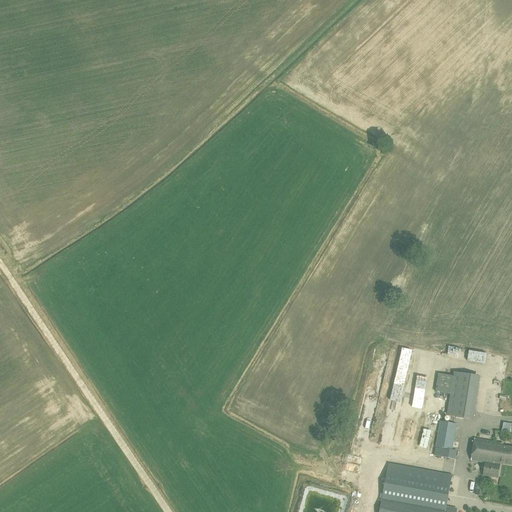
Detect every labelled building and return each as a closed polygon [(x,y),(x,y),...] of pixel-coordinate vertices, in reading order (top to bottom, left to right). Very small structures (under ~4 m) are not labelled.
[(447,416),(448,416),(474,420),(488,328),(462,324),(448,413),(447,416)] [(497,368),(508,370),(511,354),(500,352),(497,368)] [(491,393),(487,406),(500,410),(504,397),(491,393)] [(398,413),(404,414),(406,396),(394,395),(389,425),(396,426),(398,413)] [(433,463),(448,465),(455,467),(457,451),(453,450),(457,424),(440,422),(433,463)] [(471,461),(485,463),(500,466),(500,463),(511,464),(511,448),(503,447),(504,443),(475,438),(471,461)] [(388,452),(396,453),(397,446),(389,444),(388,452)] [(353,472),(365,473),(367,461),(355,459),(353,472)] [(389,463),(381,507),(379,511),(456,511),(457,508),(446,506),(452,475),(389,463)] [(485,463),(483,475),(498,478),(500,466),(485,463)] [(312,501),(320,494),(318,492),(313,496),(311,494),(307,497),(312,501)] [(327,511),(331,498),(333,498),(334,494),(326,492),(321,509),(311,506),(309,511),(327,511)]
